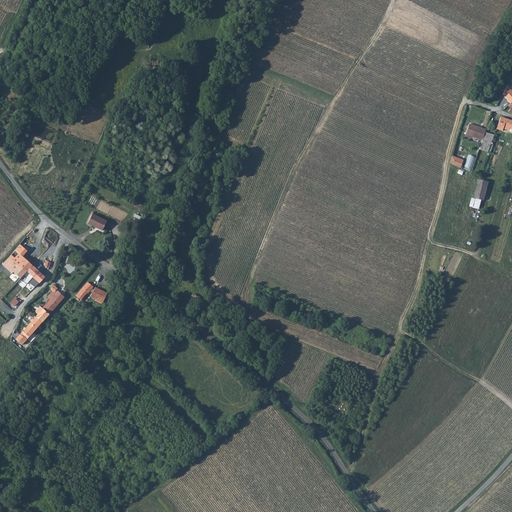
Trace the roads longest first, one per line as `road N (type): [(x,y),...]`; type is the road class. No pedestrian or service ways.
road 1 (unclassified): [(375,511),(300,413),(166,299),(103,265),(34,209),(0,163)]
road 2 (track): [(393,0),(293,167),(245,308),(246,318),(379,373)]
road 3 (track): [(511,407),(396,328),(462,98),(511,0)]
road 4 (track): [(361,494),(477,381)]
road 5 (track): [(346,471),(396,328)]
